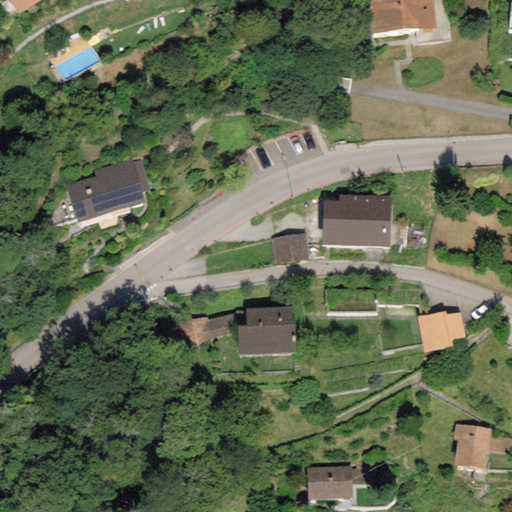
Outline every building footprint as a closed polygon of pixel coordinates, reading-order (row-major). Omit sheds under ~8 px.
[(9,0),(19,14),(41,0),(9,0)] [(431,0),(368,0),(372,35),(435,28),(431,0)] [(132,161),(94,172),(95,178),(66,186),(76,223),(144,204),(141,193),(149,191),(141,162),(133,165),(132,161)] [(338,201),(323,201),(321,246),(388,248),(390,197),(339,195),(338,201)] [(304,235),(272,239),(275,263),(307,259),(304,235)] [(292,308),(245,309),(245,326),(237,326),(237,356),(294,356),(294,325),(292,325),(292,308)] [(445,310),(417,316),(424,347),(453,341),(452,337),(465,334),(460,311),(445,314),(445,310)] [(206,317),(177,322),(182,347),(235,336),(231,315),(207,321),(206,317)] [(491,429),(455,424),(453,440),(457,441),(454,467),(486,471),(491,429)] [(350,466),(305,468),(307,500),(352,497),(350,466)]
